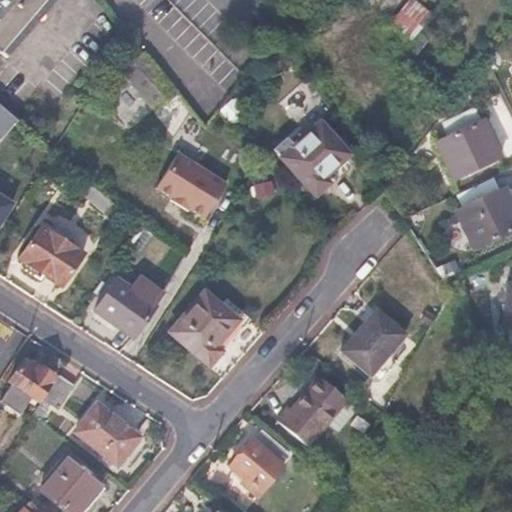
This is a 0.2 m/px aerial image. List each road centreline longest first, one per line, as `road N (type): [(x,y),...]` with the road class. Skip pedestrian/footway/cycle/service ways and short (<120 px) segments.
road 1 (residential): [(203,431),(387,220)]
road 2 (residential): [(0,297),(203,431)]
